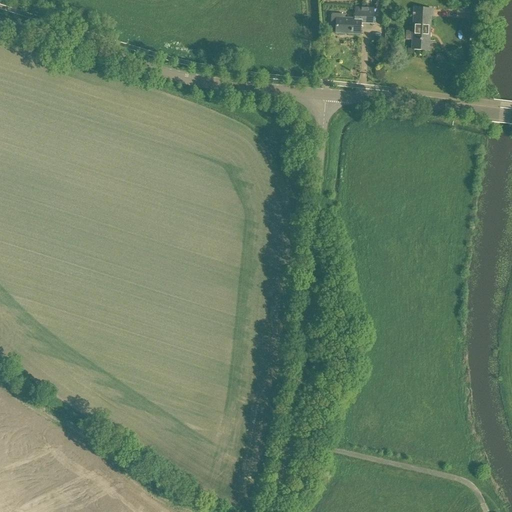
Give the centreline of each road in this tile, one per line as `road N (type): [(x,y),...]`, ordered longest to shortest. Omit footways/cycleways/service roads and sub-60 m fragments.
road 1 (unclassified): [(325,96),(289,442)]
road 2 (tertiary): [(325,96),(179,78),(0,23)]
road 3 (tertiary): [(511,117),(325,96)]
